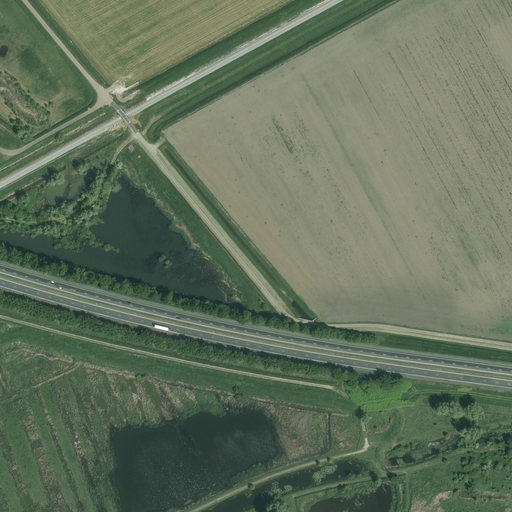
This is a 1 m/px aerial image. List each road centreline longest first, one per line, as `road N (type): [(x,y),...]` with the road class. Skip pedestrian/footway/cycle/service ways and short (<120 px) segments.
road 1 (motorway): [(0,281),(285,353),(511,385)]
road 2 (motorway): [(511,370),(306,343),(0,267)]
road 3 (unclassified): [(137,134),(296,321),(511,345)]
road 4 (track): [(364,432),(359,405),(329,387),(0,317)]
road 5 (track): [(364,432),(360,452),(278,474),(193,511)]
road 6 (track): [(0,220),(47,222),(82,210),(118,150),(137,134)]
road 7 (unclassified): [(108,99),(24,0)]
road 8 (unclassified): [(108,99),(19,151),(0,150)]
